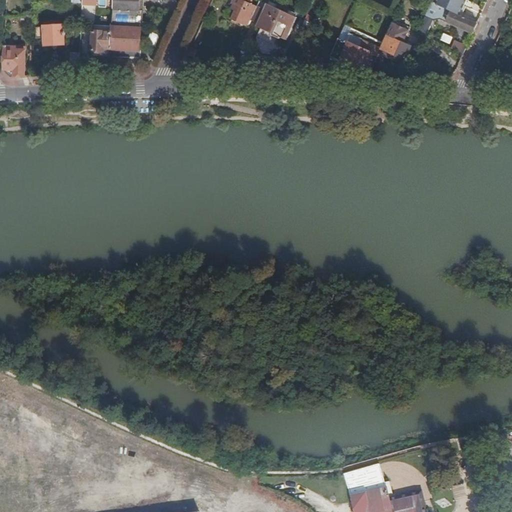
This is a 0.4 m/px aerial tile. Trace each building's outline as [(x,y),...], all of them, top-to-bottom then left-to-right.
[(113,0),(112,27),(111,50),(140,51),(142,11),(140,10),(140,0),(113,0)] [(232,21),(248,28),(251,21),(257,7),(251,4),(252,0),(234,0),(233,5),(234,5),(238,7),(236,13),(232,21)] [(320,0),(314,0),(313,3),(307,16),(312,18),(320,0)] [(432,0),(431,3),(433,4),(459,16),(463,7),(466,8),(469,0),(432,0)] [(264,10),(257,7),(251,21),(258,25),(257,27),(287,41),(297,18),(267,4),(264,10)] [(474,34),(478,24),(459,16),(433,4),(419,34),(427,38),(435,21),(441,19),(474,34)] [(410,32),(393,24),(384,44),(382,49),(389,53),(388,57),(403,64),(405,60),(407,61),(413,48),(404,44),(410,32)] [(45,28),(37,29),(37,40),(45,39),(45,47),(66,46),(64,26),(45,27),(45,28)] [(105,50),(111,50),(112,27),(94,26),(92,52),(105,52),(105,50)] [(339,39),(331,57),(332,58),(331,60),(340,64),(341,62),(365,73),(365,72),(370,75),(380,53),(382,49),(384,44),(352,28),(351,29),(346,39),(353,42),(352,44),(339,39)] [(444,33),(442,40),(451,43),(453,36),(444,33)] [(452,50),(464,55),(468,48),(456,42),(452,50)] [(20,78),(25,78),(26,52),(17,51),(17,49),(5,48),(5,71),(12,78),(20,78)] [(70,75),(80,74),(81,54),(71,53),(70,75)] [(181,306),(153,303),(152,317),(158,318),(156,337),(171,338),(172,320),(180,320),(181,306)] [(346,474),(357,511),(424,511),(420,493),(392,500),(391,496),(395,495),(393,488),(389,489),(382,465),(350,473),(346,474)]
